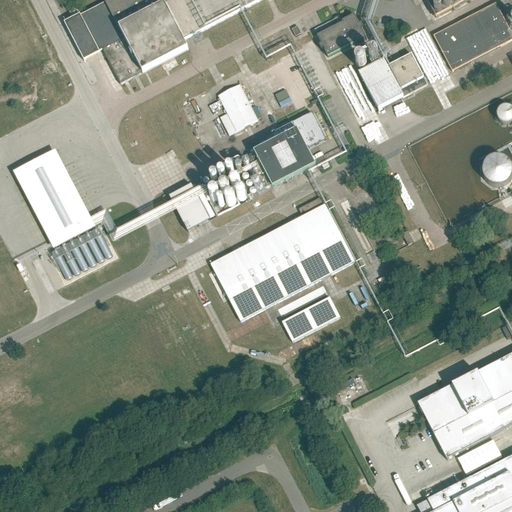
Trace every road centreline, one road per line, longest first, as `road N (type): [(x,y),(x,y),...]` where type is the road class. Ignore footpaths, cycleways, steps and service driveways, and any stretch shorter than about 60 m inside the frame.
road 1 (track): [(511,295),(320,395),(264,465)]
road 2 (unclassified): [(302,511),(283,474),(258,464),(160,511)]
road 3 (unknown): [(133,182),(16,240)]
road 4 (unknown): [(0,169),(28,137),(102,118)]
